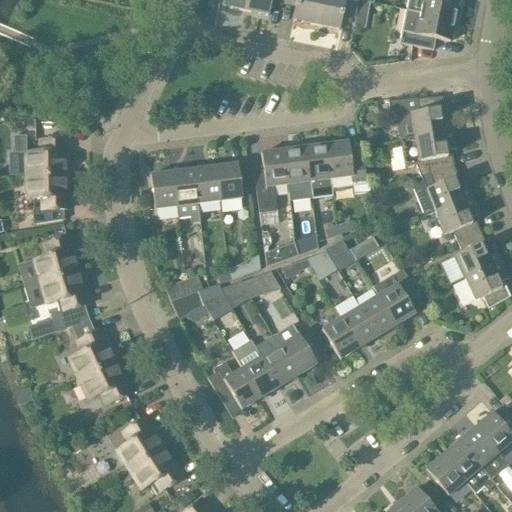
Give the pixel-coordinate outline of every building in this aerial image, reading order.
[(245,12),(247,0),(223,0),(222,7),(245,12)] [(247,0),(245,12),(268,16),(271,0),(247,0)] [(316,26),(321,0),(290,0),(297,1),(293,21),(316,26)] [(321,0),(316,26),(339,31),(343,11),(356,13),(358,0),(321,0)] [(420,14),(454,21),(455,17),(458,18),(461,3),(458,2),(458,0),(407,0),(406,11),(420,14)] [(453,25),(454,21),(420,14),(406,11),(399,45),(433,52),(435,40),(450,43),(450,39),(453,40),(456,25),(453,25)] [(400,141),(453,132),(450,114),(439,116),(438,110),(443,109),(442,97),(417,100),(419,113),(410,115),(414,138),(400,141)] [(420,177),(454,168),(452,157),(446,158),(445,152),(456,150),(453,132),(400,141),(400,142),(403,149),(401,150),(402,152),(404,158),(403,159),(404,161),(407,169),(415,166),(416,166),(420,177)] [(13,153),(26,153),(26,136),(13,136),(13,153)] [(26,176),(66,175),(65,140),(40,141),(41,153),(26,153),(26,176)] [(348,143),(326,146),(330,180),(327,181),(329,191),(330,191),(330,189),(352,186),(353,195),(367,193),(363,161),(350,162),(348,143)] [(330,180),(326,146),(304,149),(309,183),(327,181),(330,180)] [(309,183),(304,149),(283,151),(287,186),(309,183)] [(287,186),(283,151),(261,154),(265,189),(256,190),(259,215),(277,212),(273,188),(287,186)] [(215,168),(219,203),(242,200),(237,165),(215,168)] [(198,205),(219,203),(215,168),(194,171),(198,205)] [(424,218),(435,213),(472,199),(465,182),(455,186),(453,180),(458,178),(454,168),(420,177),(420,178),(421,178),(423,183),(416,186),(413,190),(417,201),(420,200),(426,216),(424,217),(424,218)] [(200,223),(198,205),(194,171),(172,174),(177,208),(178,220),(190,219),(190,222),(197,224),(200,223)] [(177,208),(172,174),(150,176),(154,211),(177,208)] [(67,211),(66,175),(26,176),(27,200),(34,200),(34,212),(67,211)] [(457,243),(480,234),(476,223),(471,225),(469,220),(479,216),(472,199),(435,213),(444,236),(453,233),(457,243)] [(348,223),(336,227),(336,228),(339,236),(351,231),(348,223)] [(52,242),(68,238),(64,225),(48,228),(52,242)] [(336,227),(325,232),(328,240),(339,236),(336,228),(336,227)] [(464,280),(500,263),(492,246),(482,251),(480,246),(484,244),(480,234),(457,243),(462,254),(454,258),(464,280)] [(298,257),(317,250),(317,247),(316,244),(315,237),(294,245),(295,249),(298,257)] [(40,283),(78,272),(68,238),(44,245),(47,256),(33,261),(40,283)] [(355,262),(378,248),(372,238),(349,251),(355,262)] [(343,241),(331,245),(334,253),(346,249),(343,241)] [(298,257),(295,249),(294,245),(265,256),(266,269),(298,257)] [(310,269),(322,264),(319,256),(307,260),(310,269)] [(310,269),(307,260),(295,265),(298,273),(310,269)] [(508,280),(500,263),(464,280),(475,302),(483,299),(488,311),(510,298),(505,287),(500,290),(498,284),(508,280)] [(228,273),(231,281),(243,277),(240,269),(228,273)] [(396,327),(415,315),(405,299),(415,292),(402,271),(372,289),(376,295),(378,297),(396,327)] [(88,306),(78,272),(40,283),(46,305),(61,301),(64,313),(88,306)] [(228,273),(216,277),(219,286),(231,281),(228,273)] [(270,274),(254,279),(257,288),(275,281),(270,274)] [(191,296),(198,293),(203,292),(198,277),(186,282),(189,290),(191,296)] [(242,284),(245,292),(257,288),(254,279),(242,284)] [(191,296),(189,290),(186,282),(167,289),(170,303),(191,296)] [(242,284),(218,293),(223,300),(245,292),(242,284)] [(223,300),(218,293),(216,287),(203,292),(198,293),(201,302),(206,300),(208,305),(223,300)] [(201,302),(198,293),(191,296),(170,303),(174,314),(201,302)] [(396,327),(378,297),(376,295),(378,297),(359,308),(377,338),(396,327)] [(377,338),(359,308),(341,320),(359,349),(377,338)] [(52,320),(26,327),(31,343),(56,333),(52,320)] [(359,349),(341,320),(322,331),(339,361),(359,349)] [(79,380),(115,363),(100,331),(77,341),(82,352),(69,359),(79,380)] [(297,377),(316,366),(298,336),(279,347),(297,377)] [(297,377),(279,347),(279,348),(273,337),(255,348),(261,358),(261,359),(279,388),(297,377)] [(261,358),(255,348),(250,341),(232,353),(242,370),(260,400),(279,388),(261,359),(261,358)] [(130,395),(115,363),(79,380),(89,401),(102,395),(107,406),(130,395)] [(260,400),(242,370),(232,376),(225,364),(212,371),(215,375),(207,379),(220,401),(231,394),(241,411),(260,400)] [(508,468),(511,464),(511,422),(505,429),(492,414),(475,428),(508,468)] [(129,471),(163,449),(144,419),(123,433),(129,443),(117,451),(129,471)] [(508,468),(475,428),(459,443),(481,469),(497,455),(508,468)] [(481,469),(459,443),(442,456),(465,483),(475,495),(482,489),(486,493),(494,487),(480,470),(481,469)] [(182,479),(163,449),(129,471),(142,491),(154,483),(161,493),(182,479)] [(465,483),(442,456),(425,471),(448,497),(465,483)] [(399,504),(406,511),(443,511),(433,500),(429,504),(416,489),(399,504)] [(184,508),(195,498),(189,490),(177,500),(184,508)] [(207,511),(199,501),(186,511),(207,511)] [(133,511),(154,511),(150,503),(133,511)]
